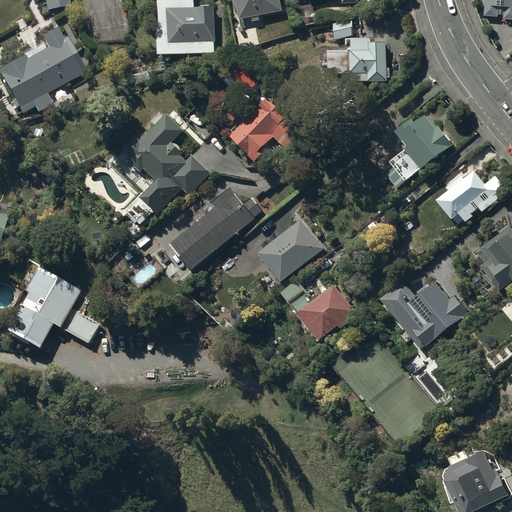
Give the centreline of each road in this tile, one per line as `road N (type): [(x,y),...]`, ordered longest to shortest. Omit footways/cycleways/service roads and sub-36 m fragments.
road 1 (track): [(212,364),(257,394),(285,453),(338,511)]
road 2 (tertiary): [(439,0),(459,48),(511,113)]
